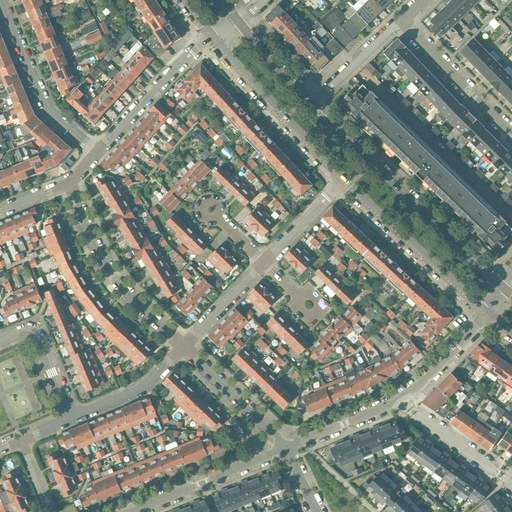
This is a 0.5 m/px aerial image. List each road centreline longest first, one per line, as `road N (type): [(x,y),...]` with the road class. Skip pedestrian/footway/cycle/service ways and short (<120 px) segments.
road 1 (tertiary): [(499,290),(311,104)]
road 2 (residential): [(182,347),(112,276),(69,183)]
road 3 (tertiary): [(212,38),(343,180)]
road 4 (tertiary): [(343,180),(484,311)]
road 5 (residential): [(0,0),(47,108),(98,152)]
road 6 (unknown): [(381,85),(511,211)]
road 7 (residential): [(132,511),(285,449)]
road 8 (residential): [(98,152),(212,38)]
road 9 (residential): [(511,133),(400,22)]
road 10 (residential): [(511,490),(395,402)]
road 11 (residential): [(285,449),(182,347)]
road 12 (residential): [(70,419),(148,386),(182,347)]
road 13 (residential): [(70,419),(31,329),(0,342)]
road 14 (residential): [(395,402),(484,311)]
road 15 (residential): [(311,104),(400,22)]
